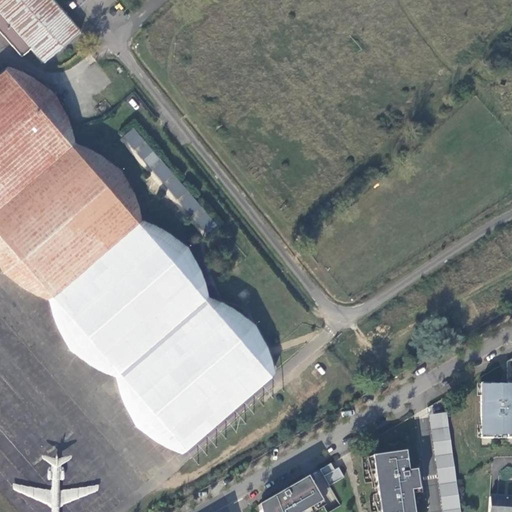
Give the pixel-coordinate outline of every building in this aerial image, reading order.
[(44,61),(80,30),(53,0),(0,0),(0,11),(31,47),(44,61)] [(0,29),(22,55),(31,47),(0,11),(0,29)] [(0,208),(75,144),(76,143),(75,142),(72,128),(67,115),(55,95),(54,93),(35,79),(21,72),(9,67),(0,75),(0,208)] [(145,141),(133,128),(122,138),(134,151),(145,141)] [(87,148),(75,144),(0,208),(0,263),(4,271),(23,286),(35,292),(49,298),(141,220),(141,219),(137,204),(132,191),(121,171),(100,155),(87,148)] [(160,158),(148,145),(136,154),(149,168),(160,158)] [(174,175),(163,162),(151,171),(163,184),(174,175)] [(188,191),(176,178),(165,187),(177,201),(188,191)] [(202,208),(190,194),(179,203),(191,217),(202,208)] [(217,226),(206,213),(195,221),(207,235),(217,226)] [(153,224),(141,220),(49,298),(51,305),(53,314),(57,324),(68,345),(70,347),(90,363),(102,369),(115,374),(115,375),(206,296),(203,280),(198,267),(186,247),(185,245),(166,231),(153,224)] [(218,300),(206,296),(115,375),(117,381),(119,390),(123,400),(135,424),(156,439),(166,444),(180,450),(181,451),(272,371),(269,357),(263,343),(252,323),(231,307),(218,300)] [(511,439),(511,383),(506,384),(506,388),(499,388),(492,388),(492,384),(479,384),(479,439),(491,439),(491,436),(506,436),(506,439),(511,439)] [(441,414),(428,416),(429,423),(442,421),(441,414)] [(442,421),(429,423),(430,429),(443,428),(442,421)] [(443,428),(430,429),(431,436),(444,434),(443,428)] [(444,434),(431,436),(432,443),(445,441),(444,434)] [(445,441),(432,443),(433,449),(446,447),(445,441)] [(446,447),(433,449),(434,456),(447,454),(446,447)] [(392,454),(371,457),(379,511),(413,511),(410,491),(418,490),(415,470),(407,472),(405,452),(392,454)] [(447,454),(434,456),(435,462),(447,461),(447,454)] [(447,461),(435,462),(436,469),(448,467),(447,461)] [(319,470),(329,486),(344,477),(338,468),(334,470),(330,463),(319,470)] [(448,467),(436,469),(437,478),(450,476),(448,467)] [(450,476),(437,478),(438,484),(451,482),(450,476)] [(303,511),(321,502),(307,477),(282,491),(268,499),(269,502),(259,511),(303,511)] [(451,482),(438,484),(439,491),(452,489),(451,482)] [(452,489),(439,491),(440,497),(453,495),(452,489)] [(453,495),(440,497),(441,504),(454,502),(453,495)] [(490,498),(489,500),(488,511),(511,511),(511,497),(506,497),(506,499),(490,498)] [(454,502),(441,504),(442,510),(454,509),(454,502)]
